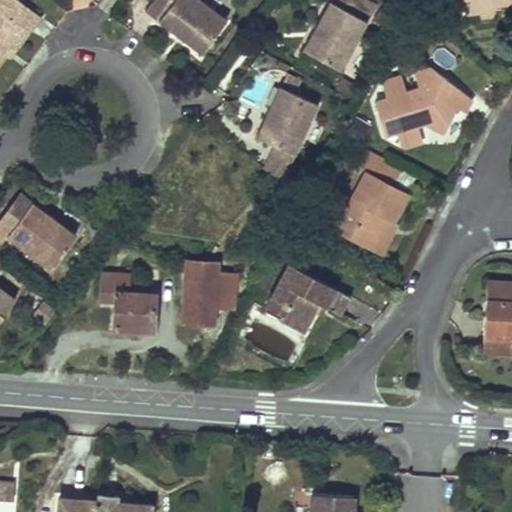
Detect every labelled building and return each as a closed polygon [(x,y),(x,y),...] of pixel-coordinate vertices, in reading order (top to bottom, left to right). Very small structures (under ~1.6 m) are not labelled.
[(19,0),(0,0),(0,59),(5,54),(25,27),(29,30),(40,16),(19,0)] [(151,0),(144,10),(200,52),(226,18),(202,0),(151,0)] [(328,0),(302,49),(340,69),(367,21),(359,17),(367,0),(328,0)] [(511,0),(462,0),(464,13),(479,12),(480,17),(491,16),(496,5),(511,3),(511,0)] [(5,54),(9,56),(29,30),(25,27),(5,54)] [(373,101),(384,135),(395,131),(399,142),(405,145),(422,140),(417,125),(426,122),(441,130),(454,107),(463,111),(471,98),(432,66),(415,71),(420,87),(406,91),(401,76),(385,81),(381,85),(385,97),(373,101)] [(279,85),(255,135),(294,154),(318,103),(279,85)] [(352,163),(365,170),(334,229),(379,253),(395,223),(392,221),(408,192),(393,184),(377,176),(387,158),(361,144),(352,163)] [(387,158),(377,176),(393,184),(402,166),(387,158)] [(19,192),(9,205),(21,214),(31,201),(19,192)] [(0,227),(7,233),(6,235),(50,268),(75,234),(31,201),(21,214),(9,205),(0,216),(0,227)] [(217,262),(186,260),(182,320),(213,322),(214,307),(216,271),(217,262)] [(0,317),(15,298),(0,287),(0,267),(3,265),(0,262),(0,317)] [(288,262),(263,309),(305,331),(315,311),(320,302),(324,304),(333,309),(342,291),(288,262)] [(216,271),(214,307),(235,309),(237,272),(216,271)] [(115,299),(113,326),(152,329),(154,293),(128,291),(129,273),(102,272),(100,298),(115,299)] [(511,280),(487,280),(482,350),(511,351),(511,280)] [(342,291),(333,309),(341,313),(350,295),(342,291)] [(324,304),(320,302),(315,311),(320,313),(324,304)] [(0,480),(0,497),(11,498),(13,482),(0,480)] [(59,497),(57,511),(149,511),(150,504),(117,502),(118,494),(97,492),(96,500),(59,497)] [(311,492),(310,511),(351,511),(353,495),(311,492)]
